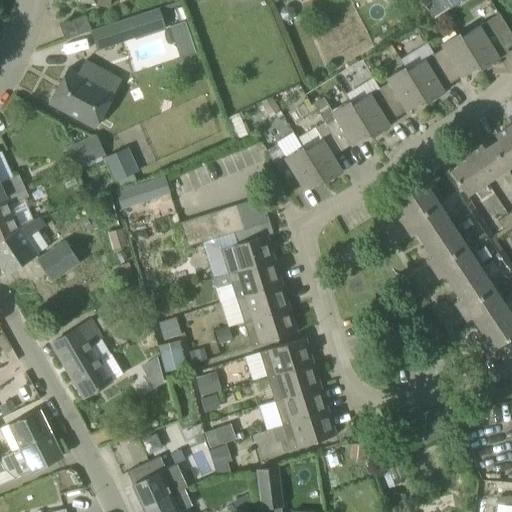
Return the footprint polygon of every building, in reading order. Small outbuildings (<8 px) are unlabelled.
[(443,0),(449,9),(462,0),(443,0)] [(282,8),(280,14),(282,19),(288,21),(293,19),(295,14),(293,8),(287,6),(282,8)] [(172,29),(164,8),(97,35),(104,53),(141,39),(142,40),(172,29)] [(511,45),(511,34),(499,14),(479,26),(478,25),(460,36),(479,66),(481,70),(509,53),(507,49),(511,45)] [(65,41),(84,34),(90,31),(84,16),(59,25),(65,41)] [(479,66),(460,36),(459,33),(440,44),(443,49),(434,55),(451,83),(461,77),(479,66)] [(451,83),(434,55),(424,60),(406,71),(424,101),(424,100),(426,104),(445,92),(442,89),(451,83)] [(65,67),(48,102),(94,125),(112,90),(65,67)] [(424,101),(406,71),(404,67),(386,78),(389,83),(380,89),(379,89),(396,117),(406,111),(407,111),(424,101)] [(372,138),(390,126),(388,123),(396,117),(379,89),(353,106),(350,101),(349,101),(372,138)] [(333,112),(324,98),(314,104),(325,122),(324,122),(342,151),(352,145),(369,134),(371,138),(372,138),(349,101),(333,112)] [(324,184),(343,172),(333,156),(342,151),(324,122),(314,128),(321,139),(304,150),(322,180),(324,184)] [(507,170),(511,166),(511,132),(508,127),(495,136),(498,141),(491,145),(507,170)] [(66,147),(75,168),(105,154),(96,134),(90,137),(66,147)] [(485,149),(482,145),(468,154),(487,183),(507,170),(491,145),(485,149)] [(119,151),(104,157),(115,183),(139,172),(137,168),(127,146),(119,151)] [(303,148),(285,158),(279,148),(269,154),(278,168),(277,168),(289,187),(295,197),(305,191),(322,180),(304,150),(303,148)] [(467,196),(487,183),(468,154),(455,162),(458,167),(451,172),(467,196)] [(0,183),(0,202),(26,190),(19,175),(0,183)] [(399,218),(405,227),(438,204),(424,182),(396,201),(404,214),(399,218)] [(112,204),(142,198),(139,183),(109,189),(112,204)] [(20,230),(22,229),(11,204),(29,197),(26,190),(0,202),(0,241),(19,228),(20,230)] [(249,240),(220,249),(228,274),(275,259),(267,235),(273,233),(261,197),(180,223),(187,247),(245,229),(249,240)] [(452,225),(438,204),(405,227),(411,237),(417,233),(424,243),(452,225)] [(504,230),(511,224),(511,219),(509,214),(498,221),(504,230)] [(43,226),(39,219),(34,222),(33,221),(30,223),(22,229),(20,230),(19,228),(0,241),(0,264),(6,274),(36,254),(47,246),(36,230),(43,226)] [(427,260),(432,269),(467,247),(452,225),(424,243),(432,257),(427,260)] [(52,279),(77,263),(64,242),(38,259),(52,279)] [(444,275),(452,287),(481,269),(467,247),(432,269),(439,279),(444,275)] [(235,298),(282,283),(275,259),(228,274),(214,279),(217,289),(231,285),(235,298)] [(495,290),(481,269),(452,287),(460,299),(455,303),(461,312),(495,290)] [(243,323),(290,308),(282,283),(235,298),(243,323)] [(479,329),(491,321),(508,310),(495,290),(461,312),(467,321),(472,318),(479,329)] [(170,293),(153,297),(158,316),(175,312),(170,293)] [(250,347),(297,332),(290,308),(243,323),(250,347)] [(511,337),(511,316),(508,310),(491,321),(479,329),(486,339),(481,343),(488,353),(511,337)] [(100,361),(91,346),(102,339),(91,320),(53,343),(85,397),(123,374),(111,354),(100,361)] [(180,333),(176,320),(159,325),(164,342),(181,337),(180,333)] [(229,330),(215,335),(219,347),(233,343),(229,330)] [(266,377),(313,362),(306,338),(258,353),(266,377)] [(204,346),(189,350),(193,361),(207,357),(204,346)] [(180,348),(160,353),(165,370),(185,365),(180,348)] [(274,401),(321,386),(313,362),(266,377),(274,401)] [(160,369),(146,375),(143,376),(150,389),(164,381),(160,369)] [(195,377),(200,395),(212,391),(207,373),(195,377)] [(281,425),(328,410),(321,386),(274,401),(281,425)] [(200,402),(204,414),(220,409),(216,397),(200,402)] [(39,410),(10,424),(20,445),(49,430),(39,410)] [(283,452),(336,435),(328,410),(281,425),(286,440),(280,442),(283,452)] [(206,431),(211,446),(227,441),(222,426),(206,431)] [(44,465),(62,456),(49,430),(20,445),(11,450),(12,452),(0,458),(0,472),(6,469),(14,478),(32,469),(44,464),(44,465)] [(226,447),(209,452),(217,477),(234,472),(226,447)] [(346,448),(344,463),(360,465),(362,449),(346,448)] [(143,509),(171,496),(161,473),(167,470),(160,455),(127,472),(133,485),(143,509)] [(259,470),(263,506),(280,504),(276,468),(259,470)] [(501,493),(501,500),(511,501),(511,492),(509,492),(501,493)] [(250,494),(235,501),(240,511),(252,511),(258,510),(250,494)] [(179,511),(171,496),(143,509),(144,511),(189,511),(188,508),(179,511)]
